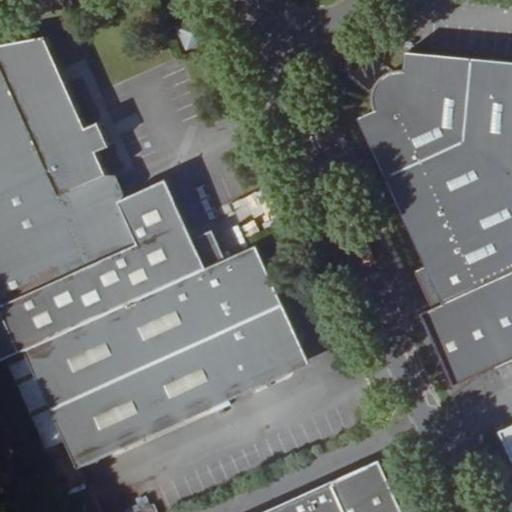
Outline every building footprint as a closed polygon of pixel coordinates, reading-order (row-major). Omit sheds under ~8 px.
[(201,18),(180,27),(189,48),(210,38),(201,18)] [(0,46),(0,306),(20,352),(27,349),(213,267),(201,239),(172,178),(117,202),(110,186),(115,182),(108,164),(103,166),(90,138),(101,133),(89,105),(78,109),(48,39),(0,46)] [(511,61),(409,53),(408,65),(405,65),(402,65),(398,66),(393,67),(388,70),(383,72),(381,74),(379,77),(378,79),(375,83),(375,86),(374,87),(373,91),(373,102),(373,107),(373,111),(374,117),(365,124),(446,301),(421,314),(456,387),(511,360),(511,61)] [(221,229),(201,239),(213,267),(233,258),(221,229)] [(213,267),(27,349),(82,471),(286,382),(302,340),(263,244),(233,258),(213,267)] [(316,371),(302,340),(286,382),(316,371)] [(366,460),(333,475),(335,478),(369,465),(366,460)] [(373,462),(369,465),(378,484),(384,482),(373,462)] [(399,511),(384,482),(378,484),(369,465),(335,478),(333,475),(253,511),(399,511)]
